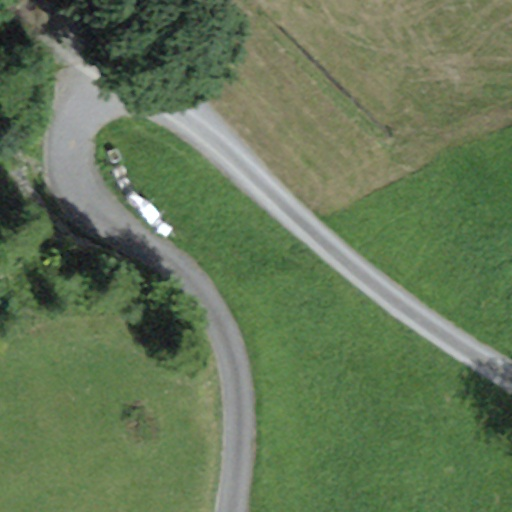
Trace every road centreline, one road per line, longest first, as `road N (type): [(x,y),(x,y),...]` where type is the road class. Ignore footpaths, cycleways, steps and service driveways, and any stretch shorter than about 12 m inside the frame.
road 1 (track): [(236,511),(233,341),(184,264),(101,213),(72,177),(79,117),(122,91),(175,101),(351,272),(511,361)]
road 2 (track): [(97,107),(34,0)]
